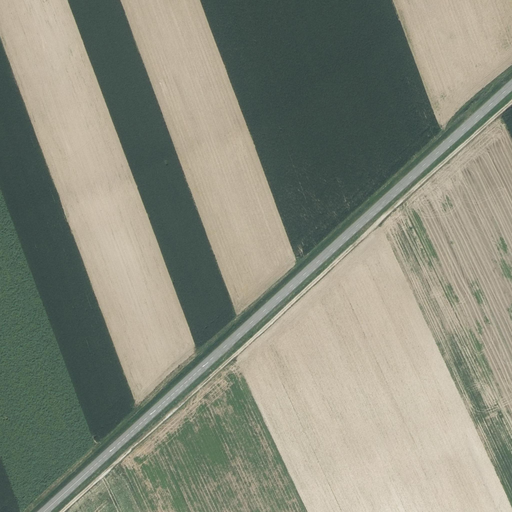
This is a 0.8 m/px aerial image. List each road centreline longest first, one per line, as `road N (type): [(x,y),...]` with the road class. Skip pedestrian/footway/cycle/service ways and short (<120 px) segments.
road 1 (tertiary): [(43,511),(511,87)]
road 2 (track): [(63,511),(511,101)]
